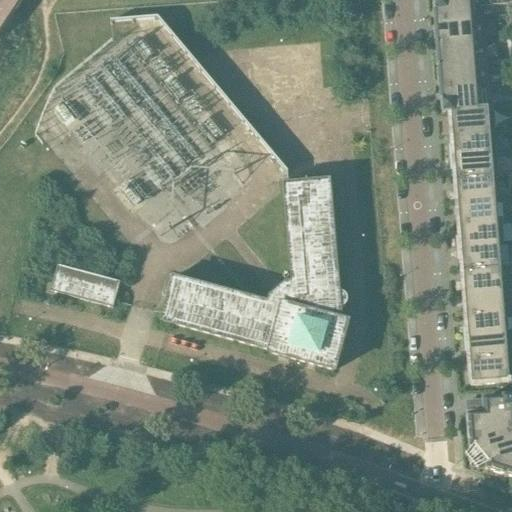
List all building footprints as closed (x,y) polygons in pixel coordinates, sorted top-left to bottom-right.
[(511,0),(433,0),(435,21),(484,17),(474,18),(473,7),(511,4),(511,0)] [(171,23),(118,16),(109,87),(120,78),(121,73),(133,75),(134,69),(146,84),(157,76),(153,103),(169,106),(167,122),(164,124),(160,151),(164,156),(191,160),(227,133),(195,91),(184,99),(185,92),(198,82),(183,80),(174,68),(176,55),(186,56),(186,57),(199,59),(171,23)] [(437,44),(485,40),(484,17),(435,21),(436,33),(434,33),(434,42),(437,42),(437,44)] [(273,89),(328,87),(325,38),(307,39),(308,58),(271,60),(273,89)] [(439,65),(439,66),(487,63),(485,40),(437,44),(438,56),(435,56),(436,65),(439,65)] [(440,78),(441,89),(489,85),(487,63),(439,66),(439,69),(437,69),(437,79),(440,78)] [(491,108),(489,85),(441,89),(442,112),(491,108)] [(449,113),(451,134),(495,131),(493,108),(491,108),(442,112),(443,114),(449,113)] [(495,131),(451,134),(452,146),(449,146),(450,157),(496,154),(495,131)] [(498,176),(496,154),(450,157),(451,169),(454,169),(455,180),(498,176)] [(455,180),(456,203),(505,199),(505,198),(495,199),(494,178),(498,178),(498,176),(455,180)] [(340,294),(338,294),(329,184),(327,184),(302,186),(301,182),(289,183),(284,183),(285,194),(286,195),(294,285),(287,286),(272,298),(269,306),(182,282),(182,281),(171,278),(166,296),(170,297),(165,316),(163,323),(167,324),(270,352),(270,354),(335,372),(347,324),(341,322),(339,310),(341,310),(342,309),(343,308),(344,307),(345,305),(346,304),(346,302),(346,301),(345,299),(345,298),(344,296),(343,295),(341,295),(340,294)] [(506,222),(505,199),(456,203),(458,225),(506,222)] [(506,222),(458,225),(459,237),(457,237),(457,248),(503,245),(502,224),(507,223),(506,222)] [(504,245),(457,248),(458,260),(461,260),(462,271),(510,267),(508,244),(504,245)] [(51,292),(113,309),(114,304),(120,283),(58,266),(54,282),(53,286),(51,292)] [(462,271),(463,294),(511,290),(510,267),(462,271)] [(511,290),(463,294),(465,316),(509,313),(507,292),(511,291),(511,290)] [(509,314),(509,313),(465,316),(466,328),(464,328),(464,339),(511,336),(511,335),(506,335),(504,315),(509,314)] [(469,362),(511,358),(511,354),(511,336),(464,339),(465,351),(468,351),(469,362)] [(511,358),(469,362),(471,386),(511,383),(511,358)] [(511,397),(482,400),(483,401),(476,402),(477,415),(467,416),(469,450),(472,450),(472,448),(475,448),(489,464),(488,468),(486,467),(485,470),(511,478),(511,397)]
